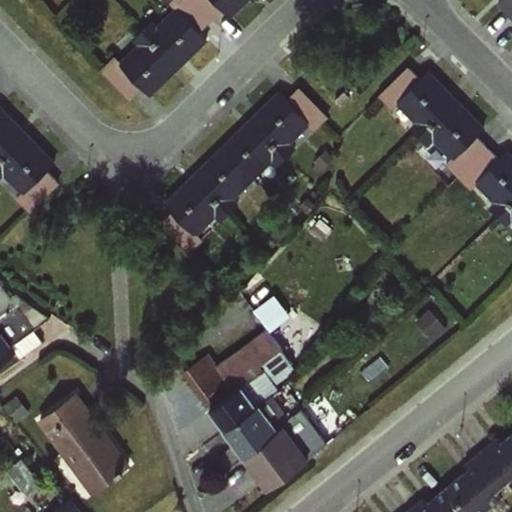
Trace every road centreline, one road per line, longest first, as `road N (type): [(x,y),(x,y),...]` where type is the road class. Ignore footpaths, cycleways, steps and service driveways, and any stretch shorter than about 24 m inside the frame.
road 1 (residential): [(0,33),(117,157),(154,154),(322,0)]
road 2 (residential): [(193,511),(160,400),(0,279)]
road 3 (residential): [(316,511),(511,355)]
road 4 (residential): [(511,85),(420,0)]
